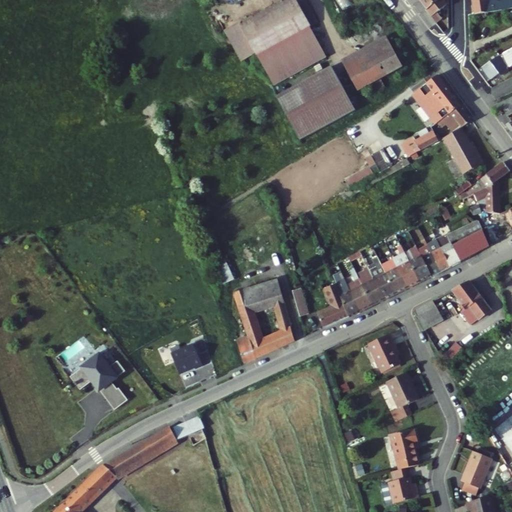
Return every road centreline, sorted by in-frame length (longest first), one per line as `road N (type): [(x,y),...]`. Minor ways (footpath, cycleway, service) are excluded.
road 1 (residential): [(8,511),(134,430),(402,308)]
road 2 (residential): [(402,308),(453,419),(439,479),(446,511)]
road 3 (residential): [(402,308),(511,250)]
